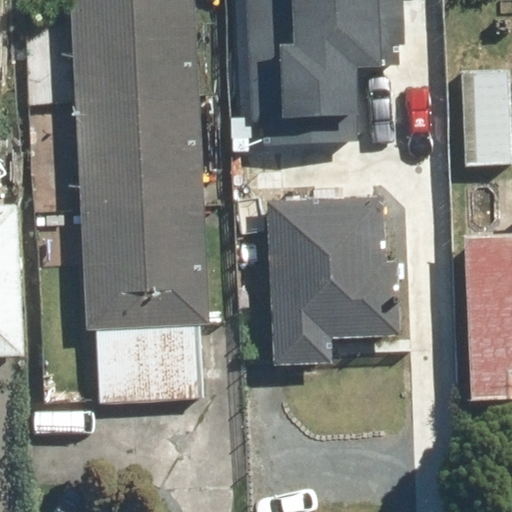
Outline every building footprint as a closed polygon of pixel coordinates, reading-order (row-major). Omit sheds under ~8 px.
[(193,0),(71,0),(88,320),(100,319),(104,395),(203,390),(199,314),(210,314),(193,0)] [(256,0),(264,144),(361,139),(357,59),(400,57),(396,0),(256,0)] [(511,69),(465,70),(466,167),(511,166),(511,69)] [(392,200),(273,203),(277,342),(396,338),(392,200)] [(0,362),(30,360),(19,203),(0,204),(0,362)] [(511,235),(465,240),(476,388),(511,385),(511,235)]
